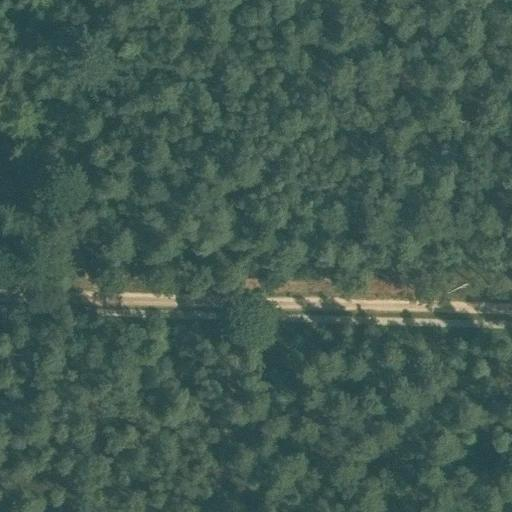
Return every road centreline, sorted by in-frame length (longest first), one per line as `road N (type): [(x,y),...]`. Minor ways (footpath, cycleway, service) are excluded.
road 1 (unknown): [(511,311),(0,296)]
road 2 (track): [(97,0),(73,311)]
road 3 (track): [(260,305),(234,398),(226,511)]
